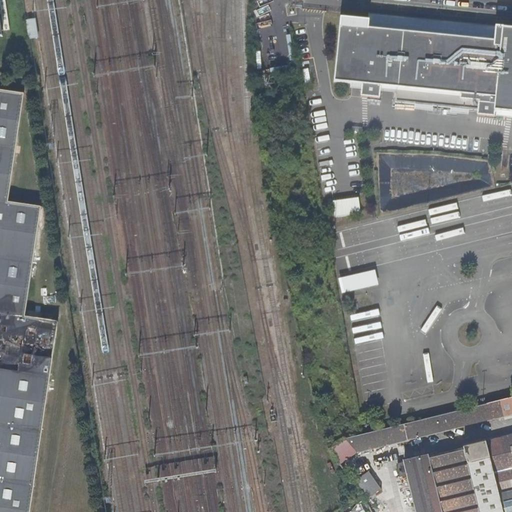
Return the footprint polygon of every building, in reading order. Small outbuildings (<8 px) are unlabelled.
[(511,29),(363,14),(362,21),(335,18),(328,82),(356,84),(355,93),(361,93),(360,97),(365,98),(373,99),(374,86),(390,88),(388,103),(478,112),(478,117),(488,118),(488,113),(511,115),(511,29)] [(33,20),(24,21),(27,39),(36,38),(33,20)] [(0,511),(32,511),(58,321),(24,316),(40,207),(9,202),(21,93),(0,90),(0,511)] [(358,198),(331,201),(333,217),(359,215),(358,198)] [(339,293),(376,287),(374,272),(337,278),(339,293)] [(511,398),(342,440),(341,440),(337,444),(346,456),(352,452),(352,453),(511,414),(511,398)] [(511,511),(511,436),(405,462),(417,511),(511,511)] [(366,472),(353,481),(368,504),(381,495),(366,472)]
